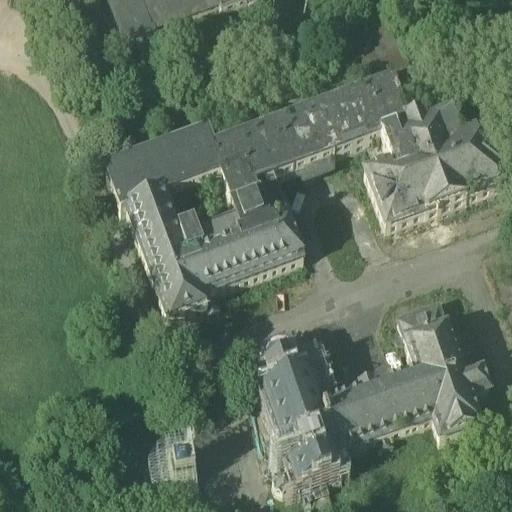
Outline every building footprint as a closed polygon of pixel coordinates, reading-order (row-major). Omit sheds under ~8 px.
[(158,0),(157,0),(103,0),(100,1),(120,56),(151,45),(150,43),(215,19),(218,26),(245,16),(260,57),(256,58),(262,74),(265,73),(282,119),(103,186),(118,227),(125,224),(167,337),(216,318),(212,307),(301,274),(270,192),(379,151),(388,175),(362,185),(383,241),(422,227),(423,229),(466,213),(465,211),(503,196),(483,143),(477,144),(458,152),(448,125),(421,134),(416,119),(412,110),(416,109),(403,74),(405,74),(390,35),(332,56),(346,96),(295,115),(277,68),(281,67),(275,52),(272,53),(257,11),(283,2),(282,0),(158,0)] [(475,97),(416,119),(421,134),(448,125),(467,117),(477,144),(483,143),(488,141),(478,114),(481,113),(475,97)] [(150,115),(152,123),(167,120),(166,112),(150,115)] [(328,413),(322,395),(311,399),(334,466),(374,452),(377,460),(392,455),(389,447),(430,432),(437,453),(480,438),(470,409),(488,403),(481,381),(462,387),(445,336),(443,336),(436,315),(397,328),(404,350),(402,350),(414,383),(373,397),(371,392),(355,398),(357,403),(328,413)] [(340,482),(334,466),(311,399),(306,387),(297,389),(290,370),(293,367),(293,366),(292,365),(289,368),(281,363),(281,359),(278,359),(278,363),(268,367),(265,364),(263,366),(266,369),(261,377),(258,377),(257,379),(261,380),(268,400),(261,402),(258,401),(257,403),(261,405),(267,423),(263,424),(271,446),(275,444),(280,461),(277,462),(277,464),(281,463),(287,479),(283,480),(283,482),(275,485),(271,493),(273,500),(282,504),(290,501),(290,502),(294,500),(295,502),(296,501),(297,505),(300,504),(298,500),(337,487),(339,491),(341,490),(340,486),(341,486),(341,484),(344,483),(344,480),(340,482)] [(306,387),(311,399),(322,395),(310,360),(293,366),(293,367),(290,370),(297,389),(306,387)]
